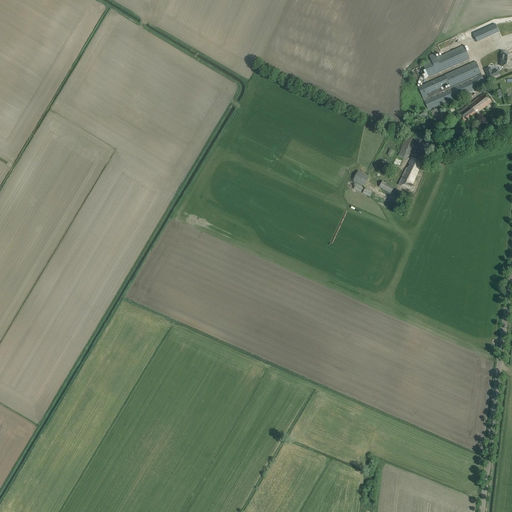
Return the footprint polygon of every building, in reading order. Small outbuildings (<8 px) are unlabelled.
[(473,33),(477,42),(499,32),(495,24),(473,33)] [(438,52),(429,56),(431,60),(422,64),(428,77),(443,71),(470,59),(464,46),(440,57),(438,52)] [(504,58),(503,67),(511,68),(511,59),(511,55),(506,54),(507,52),(503,52),(502,58),(504,58)] [(482,76),(476,62),(418,87),(429,111),(453,101),(452,100),(482,87),(478,78),(482,76)] [(485,69),(489,79),(500,75),(498,69),(492,72),(490,67),(485,69)] [(485,93),(470,104),(476,113),(491,102),(485,93)] [(470,104),(458,113),(464,121),(476,113),(470,104)] [(434,110),(443,131),(450,128),(440,107),(434,110)] [(415,140),(406,136),(399,155),(406,158),(407,156),(409,156),(413,146),(412,145),(413,142),(414,143),(415,140)] [(408,168),(400,185),(411,191),(414,186),(412,185),(422,163),(419,162),(421,159),(415,156),(414,159),(412,158),(409,164),(411,165),(409,169),(408,168)] [(358,171),(353,181),(364,186),(369,176),(358,171)] [(379,187),(393,195),(397,189),(383,181),(379,187)] [(356,184),(354,189),(361,193),(363,187),(356,184)] [(362,194),(370,197),(372,192),(365,188),(362,194)]
